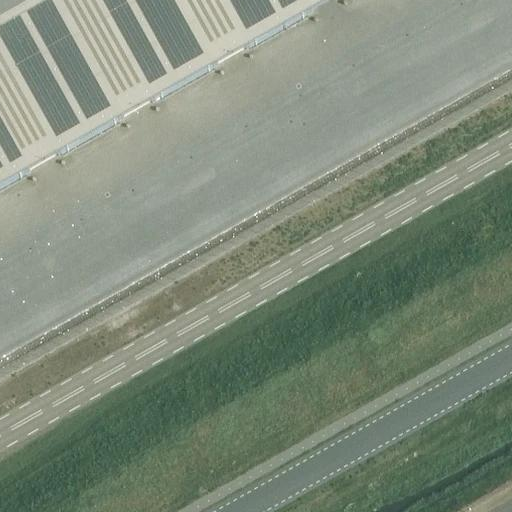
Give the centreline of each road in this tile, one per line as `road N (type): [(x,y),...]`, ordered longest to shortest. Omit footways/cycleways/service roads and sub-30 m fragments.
road 1 (unclassified): [(0,435),(511,145)]
road 2 (unclassified): [(237,511),(511,356)]
